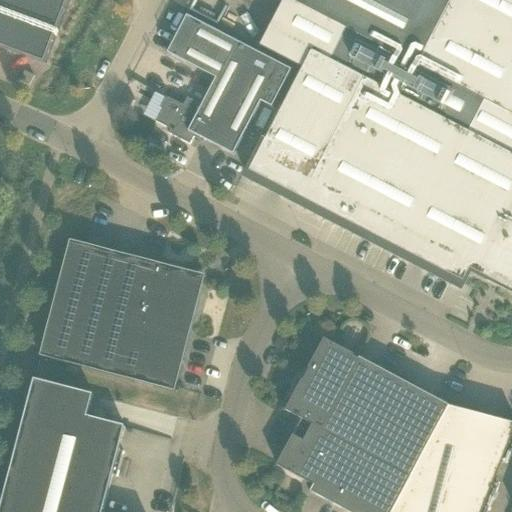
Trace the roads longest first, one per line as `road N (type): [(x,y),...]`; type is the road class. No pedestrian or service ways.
road 1 (unclassified): [(242,511),(225,472),(237,403),(295,260)]
road 2 (unclassified): [(295,260),(84,148)]
road 3 (unclassified): [(511,362),(295,260)]
road 4 (unclassified): [(84,148),(150,0)]
